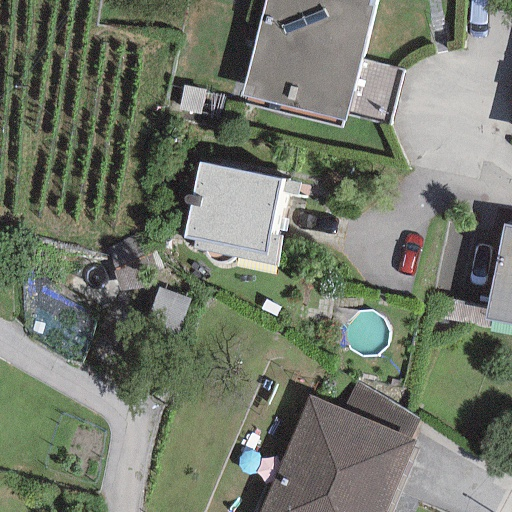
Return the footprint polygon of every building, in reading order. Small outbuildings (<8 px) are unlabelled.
[(374,0),(264,0),(241,96),(344,122),(374,0)] [(279,180),(198,163),(182,238),(193,240),(191,250),(275,268),(281,238),(268,235),(279,180)] [(511,227),(502,226),(484,320),(511,325),(511,227)] [(356,381),(342,410),(411,439),(418,420),(356,381)] [(342,410),(307,396),(257,511),(384,511),(415,441),(411,439),(342,410)]
